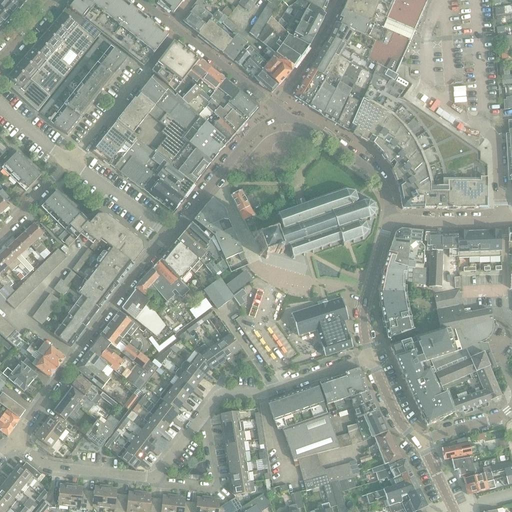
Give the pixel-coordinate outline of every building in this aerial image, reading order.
[(0,0),(0,9),(9,18),(17,9),(7,0),(0,0)] [(7,0),(17,9),(24,0),(7,0)] [(143,67),(152,55),(167,35),(165,34),(166,33),(123,0),(70,0),(66,6),(100,33),(143,67)] [(155,0),(171,12),(173,14),(183,0),(155,0)] [(183,22),(199,35),(212,18),(204,12),(202,14),(197,10),(204,1),(204,0),(203,0),(197,0),(191,8),(193,9),(183,22)] [(248,12),(257,0),(241,0),(238,4),(248,12)] [(264,0),(268,2),(255,23),(264,29),(267,24),(271,17),(281,1),(279,0),(264,0)] [(303,0),(298,0),(297,3),(306,8),(309,3),(303,0)] [(303,0),(309,3),(311,4),(310,5),(324,14),(324,13),(329,0),(303,0)] [(347,0),(342,10),(360,19),(368,23),(381,29),(390,32),(393,34),(409,40),(411,36),(413,31),(414,31),(427,2),(426,2),(427,0),(347,0)] [(310,5),(301,22),(301,23),(317,32),(318,30),(327,14),(324,13),(324,14),(310,5)] [(503,6),(501,7),(495,8),(495,16),(504,15),(503,6)] [(226,7),(221,13),(224,15),(228,18),(232,12),(226,7)] [(55,23),(87,50),(100,33),(68,8),(55,23)] [(0,25),(2,27),(9,18),(0,9),(0,25)] [(342,11),(337,24),(349,29),(376,42),(387,47),(389,44),(390,40),(393,34),(390,32),(381,29),(368,23),(360,19),(342,10),(342,11)] [(199,35),(222,53),(232,41),(229,38),(226,34),(215,26),(219,21),(222,16),(217,12),(212,18),(199,35)] [(222,16),(219,21),(223,24),(227,19),(228,18),(224,15),(222,16)] [(278,24),(271,17),(267,24),(270,27),(270,28),(284,43),(303,55),(306,51),(307,48),(308,49),(309,47),(288,36),(289,35),(282,29),(286,25),(281,19),(278,24)] [(291,32),(289,35),(288,36),(309,47),(310,46),(308,45),(317,32),(301,23),(301,22),(294,18),(287,30),(291,32)] [(223,24),(222,25),(232,33),(237,27),(227,19),(223,24)] [(84,47),(55,23),(47,32),(76,56),(84,47)] [(257,40),(268,49),(274,54),(294,67),(303,55),(284,43),(270,28),(270,27),(267,24),(264,29),(257,40)] [(326,45),(311,69),(326,79),(339,58),(350,63),(361,69),(372,75),(373,71),(377,65),(367,60),(376,42),(349,29),(337,24),(330,37),(326,45)] [(39,41),(68,65),(76,56),(47,32),(39,41)] [(376,42),(367,60),(377,65),(395,74),(410,41),(409,40),(393,34),(390,40),(389,44),(387,47),(376,42)] [(233,62),(233,61),(242,49),(246,44),(236,36),(232,41),(222,53),(233,62)] [(506,36),(498,38),(500,48),(507,46),(506,36)] [(39,114),(43,117),(104,41),(100,38),(39,114)] [(31,50),(61,74),(68,65),(39,41),(31,50)] [(151,71),(155,74),(174,92),(199,61),(196,59),(197,57),(189,51),(188,52),(185,49),(177,42),(176,44),(173,42),(151,71)] [(111,46),(105,54),(122,67),(128,60),(111,46)] [(507,46),(500,48),(502,60),(511,59),(509,46),(507,46)] [(245,52),(250,57),(262,68),(261,69),(268,75),(268,76),(279,85),(285,78),(262,58),(249,47),(245,52)] [(245,52),(242,49),(233,61),(241,68),(250,57),(245,52)] [(268,49),(262,58),(285,78),(291,71),(294,67),(274,54),(268,49)] [(24,59),(53,84),(61,74),(31,50),(24,59)] [(105,54),(98,62),(115,76),(122,67),(105,54)] [(241,68),(262,86),(271,94),(279,85),(268,76),(268,75),(261,69),(262,68),(250,57),(241,68)] [(309,106),(308,107),(322,116),(350,63),(339,58),(326,79),(322,86),(309,106)] [(16,68),(45,93),(53,84),(24,59),(16,68)] [(210,70),(199,61),(174,92),(182,100),(196,86),(197,87),(210,70)] [(98,62),(81,84),(98,97),(115,76),(98,62)] [(322,116),(333,122),(335,124),(349,93),(350,93),(361,69),(350,63),(322,116)] [(505,63),(499,64),(500,76),(509,75),(508,69),(506,69),(505,63)] [(368,86),(347,131),(371,145),(375,149),(378,153),(380,156),(388,168),(391,171),(392,176),(392,177),(397,192),(400,209),(410,209),(424,209),(436,209),(446,209),(446,179),(486,179),(486,166),(479,161),(479,154),(480,153),(469,145),(469,146),(402,99),(406,93),(411,86),(395,74),(377,65),(373,71),(372,75),(369,84),(368,86)] [(38,92),(40,89),(16,68),(8,78),(10,80),(29,96),(35,89),(38,92)] [(224,80),(211,69),(210,70),(197,87),(209,98),(224,80)] [(311,70),(294,97),(309,106),(322,86),(326,79),(311,69),(311,70)] [(349,93),(335,124),(347,131),(368,86),(369,84),(372,75),(361,69),(350,93),(349,93)] [(228,143),(197,115),(181,101),(182,100),(174,92),(155,74),(139,93),(187,131),(182,137),(192,146),(211,161),(228,143)] [(511,78),(511,75),(501,76),(502,86),(511,84),(511,78)] [(50,96),(45,93),(40,89),(38,92),(35,89),(29,96),(10,80),(9,82),(9,85),(10,87),(11,89),(38,112),(50,96)] [(232,86),(224,80),(209,98),(222,110),(226,106),(239,92),(232,86)] [(82,118),(98,97),(81,84),(65,104),(82,118)] [(235,134),(245,122),(226,106),(222,110),(209,98),(197,87),(196,86),(182,100),(181,101),(197,115),(201,113),(201,114),(205,110),(206,111),(208,110),(235,134)] [(257,107),(239,92),(226,106),(245,122),(257,109),(257,107)] [(148,114),(159,122),(165,127),(161,133),(166,137),(154,153),(162,160),(194,184),(211,162),(211,161),(192,146),(182,137),(187,131),(139,93),(129,106),(115,124),(131,136),(148,114)] [(503,102),(504,111),(507,110),(511,109),(511,100),(507,101),(503,102)] [(65,104),(57,114),(74,127),(82,118),(65,104)] [(228,143),(235,134),(208,110),(206,111),(205,110),(201,114),(201,113),(197,115),(228,143)] [(67,136),(74,127),(57,114),(50,122),(67,136)] [(93,153),(120,173),(125,167),(124,167),(133,157),(158,178),(162,181),(164,182),(184,198),(194,184),(162,160),(154,153),(131,136),(115,124),(93,153)] [(0,169),(2,168),(9,176),(25,160),(14,149),(0,163),(0,169)] [(120,173),(152,197),(173,213),(184,198),(164,182),(158,178),(133,157),(124,167),(125,167),(120,173)] [(9,176),(17,183),(32,167),(25,160),(9,176)] [(26,192),(41,176),(32,167),(17,183),(26,192)] [(486,179),(446,179),(446,209),(486,210),(486,179)] [(314,201),(305,204),(303,199),(296,201),(297,207),(288,210),(287,210),(286,210),(286,211),(278,214),(278,213),(277,213),(283,230),(276,232),(275,231),(259,236),(259,235),(257,236),(257,237),(256,237),(257,238),(256,239),(257,240),(258,240),(262,253),(261,253),(262,255),(263,256),(264,255),(264,256),(266,256),(266,255),(275,252),(275,253),(277,254),(279,253),(280,251),(280,250),(281,249),(281,248),(288,245),(292,256),(290,257),(291,259),(292,258),(293,260),(295,259),(294,257),(302,254),(303,256),(304,256),(304,254),(311,251),(312,253),(313,252),(313,251),(320,248),(321,250),(322,249),(322,248),(329,245),(330,247),(331,246),(330,244),(341,241),(342,243),(341,243),(341,245),(342,245),(343,246),(344,245),(344,244),(352,241),(352,243),(354,242),(353,241),(361,238),(362,239),(363,239),(363,237),(368,231),(365,222),(362,222),(361,221),(368,219),(369,220),(370,219),(369,218),(373,216),(374,217),(375,215),(374,215),(375,211),(376,211),(376,209),(375,209),(374,205),(375,205),(374,204),(373,204),(369,202),(370,200),(369,200),(368,201),(363,201),(363,200),(362,200),(362,202),(356,204),(355,203),(358,200),(355,192),(346,190),(345,188),(343,189),(344,191),(337,193),(336,191),(335,192),(335,194),(328,197),(327,194),(325,195),(326,197),(315,201),(315,199),(313,199),(314,201)] [(0,214),(9,207),(5,204),(10,199),(2,190),(0,191),(0,214)] [(249,217),(254,215),(241,190),(231,196),(246,224),(252,221),(249,217)] [(61,241),(84,218),(57,191),(41,207),(65,230),(58,238),(61,241)] [(225,260),(238,255),(241,261),(246,259),(228,220),(225,209),(212,198),(209,202),(194,220),(214,236),(224,258),(225,260)] [(106,244),(111,247),(133,264),(143,250),(142,243),(105,215),(98,216),(90,224),(86,220),(66,241),(65,244),(69,247),(83,232),(95,240),(89,248),(94,251),(100,244),(104,247),(106,244)] [(192,222),(183,233),(199,247),(203,250),(203,249),(215,260),(220,256),(212,241),(204,233),(192,222)] [(34,224),(25,233),(42,252),(46,249),(38,240),(43,234),(34,224)] [(389,252),(389,253),(395,255),(392,266),(397,267),(407,269),(407,268),(412,268),(414,269),(415,265),(423,266),(424,248),(421,243),(422,232),(401,229),(395,233),(394,237),(393,239),(389,252)] [(488,231),(478,232),(479,257),(489,257),(488,231)] [(500,231),(488,231),(489,257),(500,257),(500,231)] [(424,232),(423,242),(426,242),(426,251),(430,252),(428,287),(441,287),(442,251),(448,251),(448,257),(457,257),(458,257),(456,233),(435,233),(435,232),(424,232)] [(468,232),(456,233),(458,257),(458,258),(469,258),(468,232)] [(478,232),(468,232),(469,258),(479,257),(478,232)] [(39,254),(42,252),(25,233),(16,241),(25,251),(31,245),(39,254)] [(183,233),(177,241),(203,265),(204,264),(207,267),(214,276),(219,271),(215,266),(212,262),(204,253),(203,254),(197,249),(199,247),(183,233)] [(16,241),(7,249),(16,259),(25,251),(16,241)] [(164,256),(162,260),(182,281),(191,271),(195,274),(196,272),(203,265),(177,241),(170,249),(171,250),(169,252),(168,253),(167,253),(164,256)] [(65,254),(69,250),(64,246),(60,249),(65,254)] [(99,263),(94,269),(116,286),(133,264),(111,247),(106,253),(104,251),(103,252),(97,259),(97,261),(99,263)] [(20,263),(16,259),(7,249),(0,255),(0,258),(12,271),(17,266),(22,271),(25,268),(20,263)] [(58,249),(53,254),(62,262),(66,258),(58,249)] [(88,249),(80,259),(85,263),(93,252),(88,249)] [(383,269),(379,293),(380,303),(381,308),(385,329),(388,338),(404,333),(405,336),(412,334),(411,331),(404,305),(403,293),(403,288),(406,288),(406,287),(414,287),(414,285),(425,286),(425,269),(423,269),(414,269),(412,268),(407,268),(407,269),(397,267),(392,266),(395,255),(389,253),(383,269)] [(53,254),(49,258),(57,266),(62,262),(53,254)] [(6,277),(12,271),(0,258),(0,276),(7,284),(10,281),(6,277)] [(49,258),(45,262),(53,271),(57,266),(49,258)] [(222,260),(215,266),(219,271),(221,273),(228,268),(225,260),(224,258),(222,260)] [(77,273),(85,263),(80,259),(72,270),(77,273)] [(154,267),(152,270),(172,293),(175,290),(181,298),(189,291),(182,281),(162,260),(161,260),(154,267)] [(45,262),(40,266),(49,275),(53,271),(45,262)] [(28,265),(25,268),(29,273),(33,269),(29,264),(28,265)] [(40,266),(36,271),(45,279),(49,275),(40,266)] [(77,292),(82,296),(82,295),(99,308),(99,309),(116,286),(94,269),(77,292)] [(152,269),(134,291),(136,290),(148,299),(156,290),(166,302),(175,296),(172,293),(152,269)] [(36,271),(32,275),(40,283),(45,279),(36,271)] [(71,271),(63,281),(63,282),(70,287),(68,285),(76,275),(71,271)] [(233,293),(250,280),(245,272),(227,285),(233,293)] [(32,275),(28,279),(36,288),(40,283),(32,275)] [(0,283),(4,287),(0,290),(0,294),(4,299),(5,299),(14,291),(10,287),(7,284),(0,276),(0,283)] [(32,292),(36,288),(28,279),(23,284),(32,292)] [(63,296),(70,287),(63,282),(63,281),(61,279),(53,289),(63,296)] [(217,310),(234,298),(233,298),(220,279),(203,291),(217,310)] [(23,284),(19,288),(28,296),(32,292),(23,284)] [(19,288),(15,292),(23,301),(28,296),(19,288)] [(134,291),(121,308),(135,320),(156,337),(165,326),(148,303),(149,301),(136,290),(134,292),(134,291)] [(243,290),(233,298),(234,298),(240,307),(245,304),(241,299),(247,295),(243,290)] [(434,332),(414,338),(414,339),(409,341),(409,340),(389,346),(403,377),(412,397),(413,399),(425,422),(441,414),(444,413),(445,414),(454,412),(463,409),(487,402),(488,402),(500,397),(490,371),(492,370),(497,368),(490,351),(489,351),(486,344),(479,343),(478,342),(479,341),(484,339),(486,338),(488,336),(490,332),(491,327),(491,322),(492,322),(491,317),(490,312),(488,310),(472,313),(471,308),(463,310),(462,307),(462,305),(461,305),(458,291),(433,296),(436,310),(438,320),(440,330),(434,332)] [(15,292),(11,297),(19,305),(23,301),(15,292)] [(50,294),(46,299),(56,306),(59,301),(50,294)] [(82,295),(82,296),(75,305),(92,318),(95,313),(96,313),(98,311),(98,309),(99,308),(82,295)] [(15,310),(19,305),(11,297),(6,301),(15,310)] [(52,311),(56,306),(46,299),(43,303),(52,311)] [(206,299),(190,311),(196,319),(212,307),(206,299)] [(319,307),(292,316),(300,337),(317,331),(326,357),(354,348),(345,322),(350,321),(342,299),(328,304),(328,303),(318,306),(319,307)] [(67,315),(68,315),(84,327),(85,327),(85,326),(87,326),(89,323),(89,321),(92,318),(75,305),(67,315)] [(49,316),(39,308),(32,318),(42,325),(49,316)] [(118,312),(106,327),(114,333),(119,327),(126,333),(126,334),(130,337),(138,327),(118,312)] [(68,315),(61,325),(78,337),(85,327),(84,327),(68,315)] [(0,326),(0,333),(1,335),(10,325),(6,321),(0,326)] [(172,324),(168,327),(174,334),(177,331),(172,324)] [(1,335),(6,340),(15,331),(15,330),(10,325),(1,335)] [(78,337),(61,325),(53,335),(71,348),(78,337)] [(120,341),(126,334),(126,333),(119,327),(114,333),(106,327),(100,336),(110,344),(122,352),(127,346),(120,341)] [(6,340),(15,348),(22,340),(19,338),(21,336),(15,331),(6,340)] [(222,339),(233,355),(240,349),(229,334),(229,335),(227,333),(225,332),(221,334),(221,337),(222,339)] [(97,341),(89,351),(113,370),(116,372),(119,367),(123,362),(122,360),(107,349),(110,344),(100,336),(97,341)] [(214,340),(214,342),(214,344),(225,360),(233,355),(222,339),(221,340),(220,338),(217,337),(214,340)] [(35,345),(32,343),(29,346),(35,351),(37,350),(38,351),(37,352),(43,357),(42,358),(57,369),(65,358),(40,339),(35,345)] [(211,339),(203,345),(218,365),(225,360),(214,344),(214,342),(211,339)] [(11,347),(6,342),(3,345),(8,350),(11,347)] [(127,346),(122,352),(126,355),(134,363),(141,354),(128,344),(127,346)] [(210,370),(218,365),(203,345),(194,351),(197,354),(199,355),(209,369),(210,370)] [(49,378),(57,369),(42,358),(43,357),(37,352),(38,351),(37,350),(35,351),(29,346),(26,352),(32,357),(31,358),(35,361),(32,364),(35,367),(49,378)] [(174,346),(170,349),(170,350),(172,351),(177,354),(180,350),(174,346)] [(172,351),(170,350),(162,355),(167,358),(172,351)] [(107,377),(113,370),(89,351),(75,369),(102,389),(110,379),(107,377)] [(141,354),(134,363),(142,369),(149,361),(141,354)] [(204,376),(205,375),(209,369),(199,355),(197,354),(189,364),(204,376)] [(123,362),(119,367),(124,370),(120,375),(140,391),(157,368),(149,361),(142,369),(134,363),(126,355),(122,360),(123,362)] [(162,365),(167,358),(162,355),(156,360),(162,365)] [(23,392),(37,375),(21,362),(12,372),(7,368),(2,374),(7,378),(23,392)] [(203,377),(207,380),(209,378),(205,375),(204,376),(189,364),(186,362),(184,362),(183,363),(180,366),(180,368),(180,369),(199,383),(203,377)] [(175,376),(178,379),(193,390),(194,389),(199,383),(180,369),(179,369),(177,370),(175,373),(174,374),(175,376)] [(349,397),(349,398),(367,392),(359,369),(318,383),(326,405),(333,403),(334,408),(343,405),(342,400),(349,397)] [(79,376),(73,385),(84,394),(85,394),(89,397),(88,399),(92,402),(92,401),(98,394),(90,388),(92,386),(79,376)] [(178,379),(172,386),(187,397),(192,392),(195,395),(198,392),(194,389),(193,390),(178,379)] [(292,461),(297,459),(316,454),(339,448),(339,449),(349,446),(362,442),(358,430),(348,434),(348,435),(335,438),(316,384),(271,400),(268,405),(275,428),(281,430),(292,461)] [(95,403),(92,401),(92,402),(88,399),(89,397),(85,394),(84,394),(73,385),(71,387),(72,388),(66,396),(80,407),(88,413),(95,403)] [(168,385),(164,391),(182,404),(183,403),(187,397),(172,386),(171,385),(168,385)] [(124,407),(128,410),(142,392),(140,391),(137,389),(124,407)] [(181,406),(184,409),(187,406),(183,403),(182,404),(164,391),(159,397),(159,398),(176,411),(177,411),(181,406)] [(349,398),(353,409),(372,403),(367,392),(349,398)] [(102,393),(100,396),(115,408),(118,404),(102,393)] [(19,419),(26,411),(2,394),(0,396),(0,406),(1,405),(7,410),(0,419),(0,431),(8,437),(20,420),(19,419)] [(76,413),(80,407),(66,396),(53,412),(57,414),(65,421),(69,417),(74,421),(79,416),(76,413)] [(179,413),(177,411),(176,411),(159,398),(159,399),(154,406),(173,420),(174,418),(179,413)] [(353,409),(356,419),(376,412),(372,403),(353,409)] [(137,404),(132,411),(136,414),(141,407),(137,404)] [(154,406),(149,413),(167,427),(172,422),(176,425),(178,422),(174,418),(173,420),(154,406)] [(219,414),(221,425),(239,422),(237,411),(219,414)] [(356,424),(358,430),(362,442),(373,438),(374,438),(387,432),(378,412),(376,412),(356,419),(355,420),(356,424)] [(143,420),(147,423),(162,434),(163,433),(167,427),(149,413),(143,420)] [(73,427),(65,421),(57,414),(53,419),(50,416),(43,426),(59,439),(66,429),(69,432),(73,427)] [(112,431),(119,422),(110,415),(103,425),(112,431)] [(112,432),(112,431),(103,425),(97,420),(85,436),(100,448),(112,432)] [(243,421),(239,422),(221,425),(223,435),(244,431),(243,421)] [(147,423),(141,430),(156,442),(160,436),(164,439),(167,436),(163,433),(162,434),(147,423)] [(356,424),(347,427),(348,434),(358,430),(356,424)] [(51,448),(59,439),(43,426),(35,436),(38,438),(34,443),(51,455),(55,451),(51,448)] [(141,430),(136,437),(151,449),(152,447),(156,442),(141,430)] [(223,435),(225,445),(246,441),(244,431),(223,435)] [(374,438),(380,454),(396,448),(388,434),(387,432),(374,438),(373,438),(374,438)] [(150,450),(154,453),(156,450),(152,447),(151,449),(136,437),(131,444),(145,456),(150,450)] [(108,448),(113,442),(110,439),(105,446),(108,448)] [(507,439),(498,441),(500,450),(509,448),(507,439)] [(248,451),(246,441),(225,445),(226,455),(244,452),(248,451)] [(127,442),(122,449),(140,463),(141,461),(145,456),(131,444),(127,442)] [(483,453),(482,447),(477,447),(477,445),(469,447),(469,443),(442,448),(442,449),(441,449),(443,460),(483,453)] [(380,454),(384,465),(394,461),(395,461),(402,459),(396,448),(380,454)] [(138,464),(142,468),(145,464),(141,461),(140,463),(122,449),(116,456),(134,470),(138,464)] [(226,455),(228,465),(246,462),(244,452),(226,455)] [(316,454),(297,459),(299,465),(318,460),(316,454)] [(370,456),(359,459),(361,464),(371,460),(370,456)] [(474,474),(479,473),(477,463),(472,464),(470,457),(451,460),(454,471),(457,471),(459,479),(474,475),(474,474)] [(318,460),(299,465),(300,471),(320,466),(318,460)] [(378,481),(388,478),(388,477),(391,475),(392,477),(409,469),(404,460),(396,464),(395,461),(394,461),(384,465),(371,469),(373,475),(376,474),(378,481)] [(360,474),(355,461),(349,462),(349,463),(353,478),(360,474)] [(490,472),(503,469),(511,466),(511,461),(482,468),(484,474),(490,472)] [(228,465),(230,475),(247,472),(246,462),(228,465)] [(349,463),(343,465),(347,479),(353,478),(349,463)] [(18,466),(12,473),(28,486),(34,479),(36,481),(40,476),(25,464),(22,468),(18,466)] [(343,465),(337,467),(341,481),(346,479),(347,479),(343,465)] [(325,470),(320,466),(300,471),(303,482),(312,480),(315,488),(323,486),(329,484),(325,470)] [(511,466),(503,469),(505,477),(511,475),(511,466)] [(337,467),(331,468),(335,483),(341,481),(337,467)] [(331,468),(325,470),(329,484),(331,483),(335,483),(331,468)] [(393,479),(395,486),(413,478),(409,469),(392,477),(391,475),(388,477),(388,478),(389,481),(393,479)] [(230,475),(231,485),(249,482),(247,472),(230,475)] [(464,479),(466,487),(492,480),(490,472),(484,474),(464,479)] [(22,494),(28,486),(12,473),(6,481),(19,492),(22,494)] [(383,502),(385,506),(396,503),(404,501),(405,502),(409,501),(407,494),(409,494),(409,492),(418,489),(413,478),(395,486),(394,487),(394,486),(365,496),(368,505),(376,503),(375,502),(376,501),(377,500),(384,497),(386,501),(383,502)] [(337,506),(338,511),(346,511),(341,492),(349,490),(346,479),(341,481),(335,483),(331,483),(337,506)] [(494,489),(492,480),(466,487),(468,495),(494,489)] [(14,498),(19,492),(6,481),(0,488),(13,499),(14,498)] [(253,481),(249,482),(231,485),(233,495),(255,492),(253,481)] [(331,511),(330,508),(337,506),(331,483),(329,484),(323,486),(328,503),(320,505),(322,511),(320,511),(331,511)] [(58,496),(53,496),(52,501),(49,504),(45,501),(35,511),(45,511),(48,508),(57,509),(57,506),(68,507),(71,487),(59,485),(58,496)] [(82,488),(71,487),(68,507),(79,508),(79,510),(85,511),(87,492),(82,492),(82,488)] [(93,493),(87,492),(85,511),(92,511),(92,507),(103,509),(105,488),(94,487),(93,493)] [(17,501),(14,498),(13,499),(0,488),(0,500),(10,509),(17,501)] [(117,489),(105,488),(103,509),(114,510),(113,511),(120,511),(122,496),(116,495),(117,489)] [(415,511),(427,507),(418,489),(409,492),(409,494),(407,494),(409,501),(405,502),(404,501),(396,503),(385,506),(385,508),(388,507),(390,511),(395,511),(400,511),(404,509),(404,511),(415,511)] [(260,511),(270,506),(267,492),(239,509),(240,511),(260,511)] [(298,511),(297,509),(304,508),(299,492),(289,495),(291,505),(287,506),(289,511),(298,511)] [(128,496),(122,496),(120,511),(137,511),(139,494),(128,493),(128,496)] [(151,495),(139,494),(137,511),(154,511),(156,499),(151,499),(151,495)] [(171,511),(173,497),(162,496),(162,500),(156,499),(154,511),(171,511)] [(189,511),(191,503),(185,502),(185,499),(173,497),(171,511),(189,511)] [(235,497),(230,501),(236,510),(242,507),(235,497)] [(206,511),(208,499),(197,498),(196,504),(191,503),(189,511),(206,511)] [(220,500),(208,499),(206,511),(233,511),(236,510),(230,501),(219,508),(220,500)] [(0,500),(0,511),(7,511),(10,509),(0,500)]
